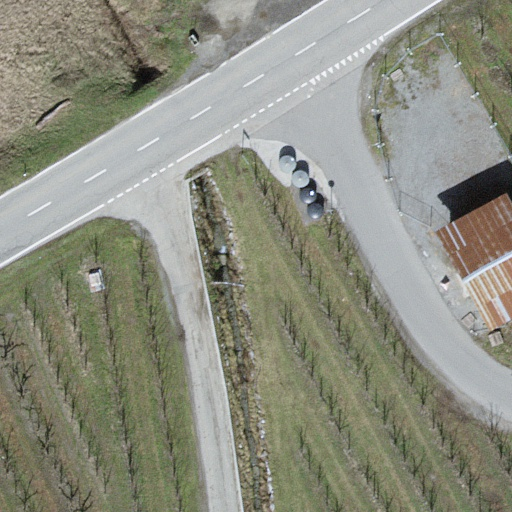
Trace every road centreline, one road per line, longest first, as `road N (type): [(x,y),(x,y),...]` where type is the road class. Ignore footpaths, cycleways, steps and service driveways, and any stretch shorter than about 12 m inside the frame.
road 1 (unclassified): [(292,54),(413,291),(482,379),(511,397)]
road 2 (tertiary): [(292,54),(0,231)]
